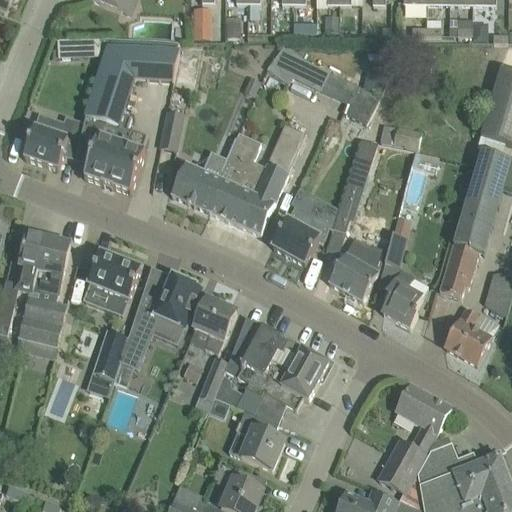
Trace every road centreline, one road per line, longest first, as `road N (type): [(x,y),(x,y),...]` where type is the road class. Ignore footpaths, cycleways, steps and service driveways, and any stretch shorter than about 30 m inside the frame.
road 1 (residential): [(380,350),(206,258),(0,178)]
road 2 (residential): [(300,511),(333,429),(380,350)]
road 3 (residential): [(511,436),(380,350)]
road 4 (residential): [(48,0),(0,117)]
